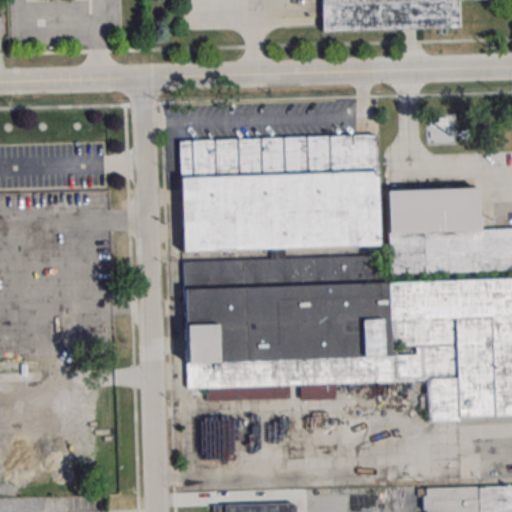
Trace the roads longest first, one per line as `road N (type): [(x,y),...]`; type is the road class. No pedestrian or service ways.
road 1 (tertiary): [(0,82),(511,66)]
road 2 (residential): [(153,511),(143,78)]
